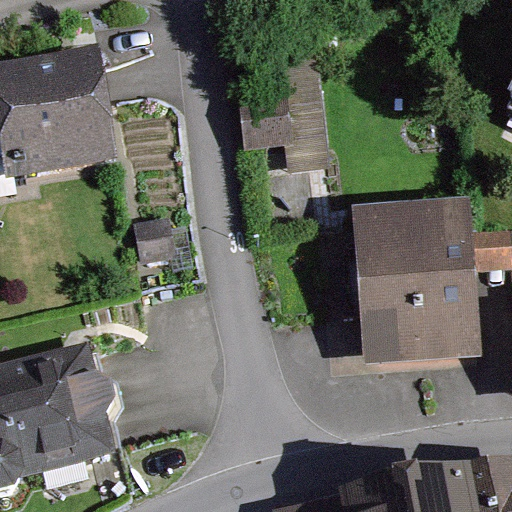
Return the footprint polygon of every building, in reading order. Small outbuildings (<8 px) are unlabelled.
[(116,157),(98,55),(0,71),(0,148),(5,177),(116,157)] [(326,61),(243,65),(246,153),(290,151),(291,173),(330,172),(326,61)] [(489,359),(478,220),(353,230),(364,369),(489,359)] [(85,358),(0,377),(0,479),(107,455),(85,358)] [(511,511),(511,479),(470,487),(475,511),(511,511)] [(475,511),(470,487),(345,511),(475,511)]
